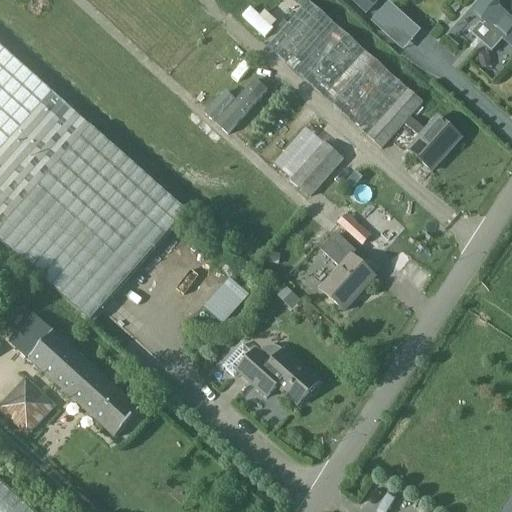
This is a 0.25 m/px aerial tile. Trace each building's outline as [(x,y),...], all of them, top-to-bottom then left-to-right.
[(511,0),(501,0),(484,20),(487,22),(482,28),(482,32),(493,42),(497,41),(502,36),(511,45),(511,0)] [(408,90),(309,2),(269,48),(368,136),(408,90)] [(277,24),(257,3),(245,14),(266,35),(277,24)] [(373,24),(383,33),(400,15),(389,5),(373,24)] [(0,242),(91,323),(164,240),(187,214),(91,129),(52,94),(0,47),(0,242)] [(257,78),(238,98),(227,88),(206,111),(229,133),(270,89),(257,78)] [(423,103),(408,90),(368,136),(383,149),(405,124),(420,137),(408,151),(432,172),(461,138),(438,118),(426,132),(410,117),(423,103)] [(313,196),(344,160),(326,144),(295,180),(313,196)] [(388,239),(402,226),(382,205),(369,217),(388,239)] [(362,247),(371,237),(347,215),(338,225),(362,247)] [(376,279),(353,258),(357,254),(350,247),(336,235),(321,251),(335,263),(341,269),(322,290),(346,312),(376,279)] [(269,264),(277,265),(279,252),(271,251),(269,264)] [(191,291),(212,301),(226,275),(205,264),(191,291)] [(224,323),(252,294),(233,277),(206,306),(224,323)] [(117,438),(141,412),(37,317),(13,343),(117,438)] [(316,390),(317,386),(320,383),(285,352),(284,353),(282,351),(279,349),(276,349),(272,349),(269,349),(266,350),(264,352),(261,354),(258,351),(239,373),(268,399),(278,388),(299,407),(310,394),(313,393),(316,390)] [(0,411),(28,438),(57,408),(26,379),(0,406),(0,411)] [(0,511),(31,511),(0,483),(0,511)]
